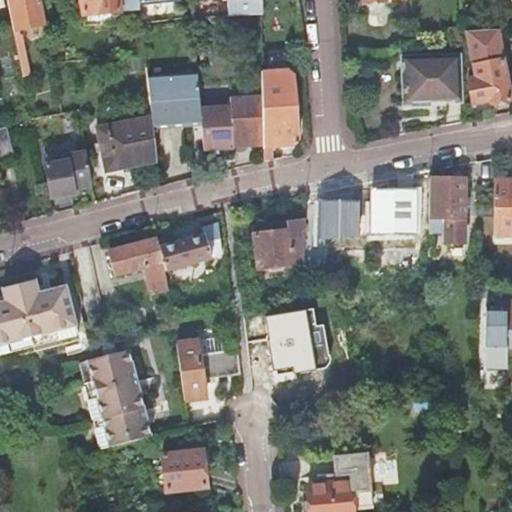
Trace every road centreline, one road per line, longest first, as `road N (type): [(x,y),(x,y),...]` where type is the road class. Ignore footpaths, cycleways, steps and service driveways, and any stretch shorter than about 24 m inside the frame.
road 1 (residential): [(0,258),(335,175)]
road 2 (residential): [(335,175),(511,140)]
road 3 (residential): [(317,0),(335,175)]
